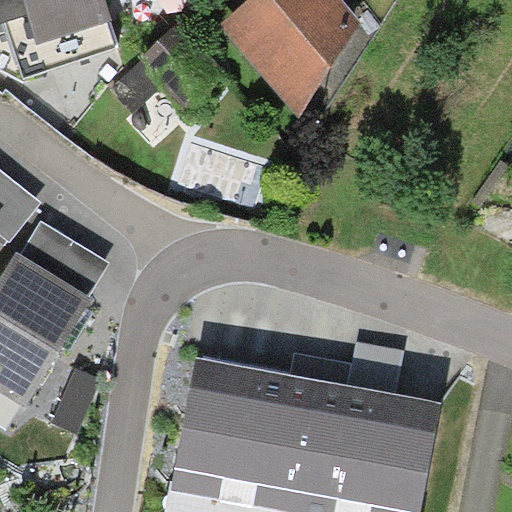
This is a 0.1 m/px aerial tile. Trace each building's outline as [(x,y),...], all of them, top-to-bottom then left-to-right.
[(0,0),(0,30),(29,21),(22,0),(0,0)] [(106,3),(104,0),(22,0),(29,21),(38,51),(113,27),(106,3)] [(360,29),(338,0),(253,0),(223,26),(297,119),(360,29)] [(201,144),(186,185),(269,214),(283,173),(201,144)] [(0,171),(0,223),(2,225),(0,228),(0,236),(11,245),(42,205),(0,171)] [(111,265),(42,224),(20,259),(52,279),(89,301),(111,265)] [(20,259),(17,257),(0,284),(0,394),(26,410),(92,303),(89,301),(52,279),(20,259)] [(318,386),(195,364),(167,511),(424,511),(443,409),(318,386)] [(101,382),(76,372),(54,423),(79,434),(101,382)]
